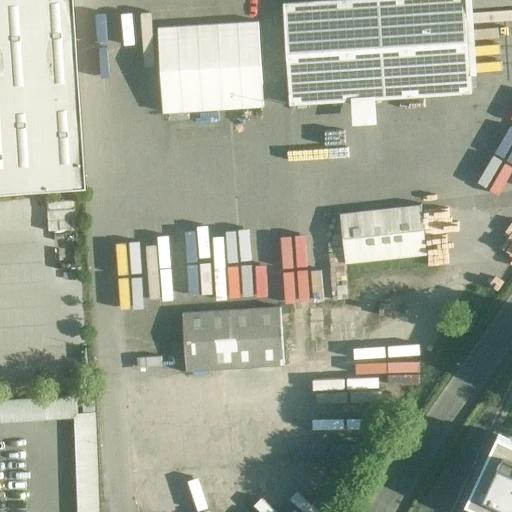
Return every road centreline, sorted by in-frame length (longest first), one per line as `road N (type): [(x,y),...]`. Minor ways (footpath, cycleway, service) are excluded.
road 1 (unknown): [(111,401),(278,386),(321,356),(354,294),(379,282),(441,277),(475,251)]
road 2 (unclassified): [(511,323),(387,511)]
